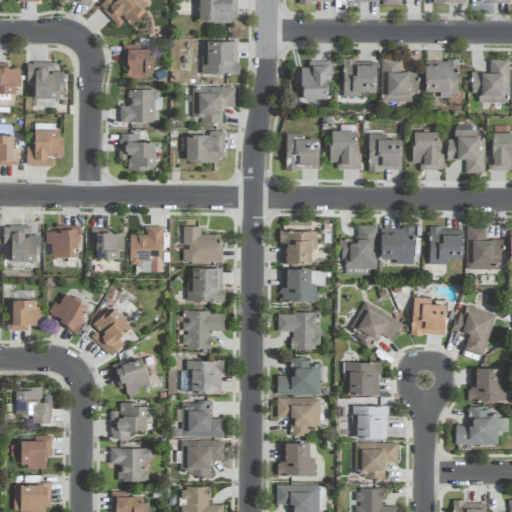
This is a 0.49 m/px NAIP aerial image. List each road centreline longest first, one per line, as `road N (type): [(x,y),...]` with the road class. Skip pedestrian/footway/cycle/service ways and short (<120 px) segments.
road 1 (residential): [(252,511),(251,196),(266,0)]
road 2 (residential): [(0,197),(511,196)]
road 3 (residential): [(511,33),(265,29)]
road 4 (residential): [(92,197),(89,49),(63,34),(0,32)]
road 5 (residential): [(0,361),(55,361),(75,371),(85,401),(84,511)]
road 6 (residential): [(427,511),(425,381)]
